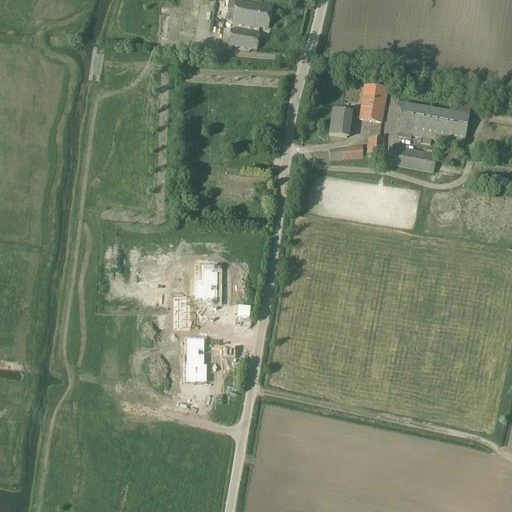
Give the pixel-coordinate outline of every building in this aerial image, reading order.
[(272,8),(235,2),(232,24),(268,30),(272,8)] [(259,34),(231,29),(228,46),(256,51),(259,34)] [(364,86),(358,120),(382,124),(387,89),(364,86)] [(402,104),(397,137),(410,139),(411,137),(421,139),(420,144),(429,145),(430,141),(463,146),(472,99),(452,96),(449,113),(402,104)] [(511,129),(501,127),(494,161),(511,163),(511,129)] [(383,159),(384,139),(368,138),(366,158),(383,159)] [(436,162),(453,166),(457,147),(440,144),(436,162)] [(346,149),(340,150),(341,161),(363,158),(362,147),(346,148),(346,149)] [(436,156),(394,148),(391,167),(433,174),(436,156)] [(194,274),(194,300),(201,300),(201,302),(217,302),(217,274),(212,274),(212,267),(201,267),(201,274),(194,274)] [(174,301),(174,316),(189,316),(190,301),(174,301)] [(174,316),(173,331),(189,331),(189,316),(174,316)] [(185,356),(184,364),(186,364),(186,366),(186,367),(204,367),(204,348),(205,348),(205,342),(204,342),(204,341),(186,340),(186,356),(185,356)] [(185,366),(185,384),(194,384),(194,386),(202,386),(202,385),(206,385),(206,370),(206,367),(204,367),(186,367),(186,366),(185,366)]
